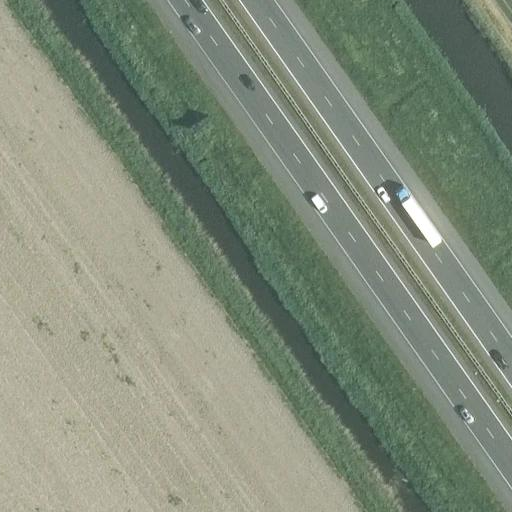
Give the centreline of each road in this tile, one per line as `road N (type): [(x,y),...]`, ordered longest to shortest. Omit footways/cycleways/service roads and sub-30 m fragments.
road 1 (motorway): [(184,0),(511,465)]
road 2 (motorway): [(511,354),(267,0)]
